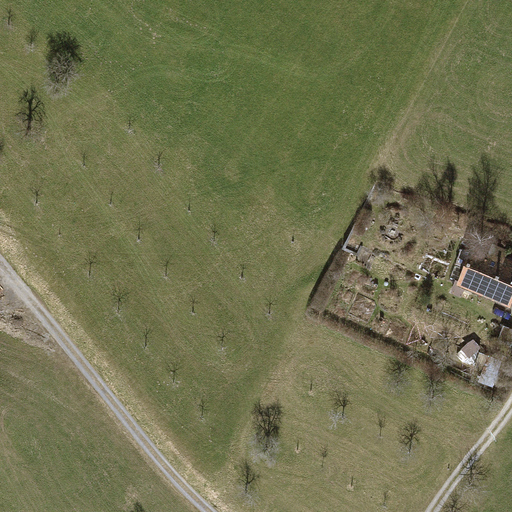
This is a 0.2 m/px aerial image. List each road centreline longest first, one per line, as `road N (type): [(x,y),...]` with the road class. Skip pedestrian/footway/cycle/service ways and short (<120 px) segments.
road 1 (track): [(0,272),(205,511)]
road 2 (track): [(438,511),(511,409)]
